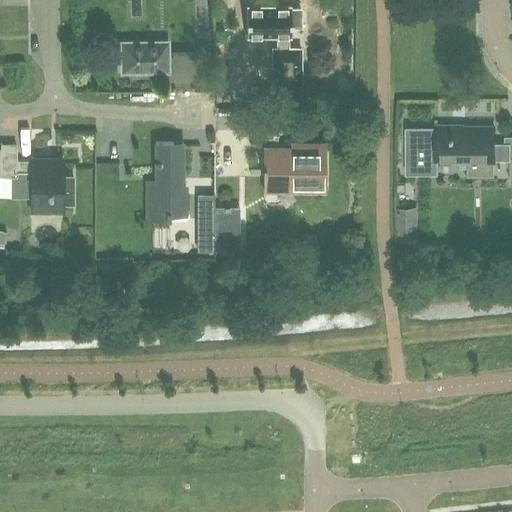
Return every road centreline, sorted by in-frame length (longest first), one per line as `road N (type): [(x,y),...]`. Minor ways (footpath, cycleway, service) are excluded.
road 1 (residential): [(0,405),(297,402),(314,426),(314,492)]
road 2 (residential): [(53,108),(213,112)]
